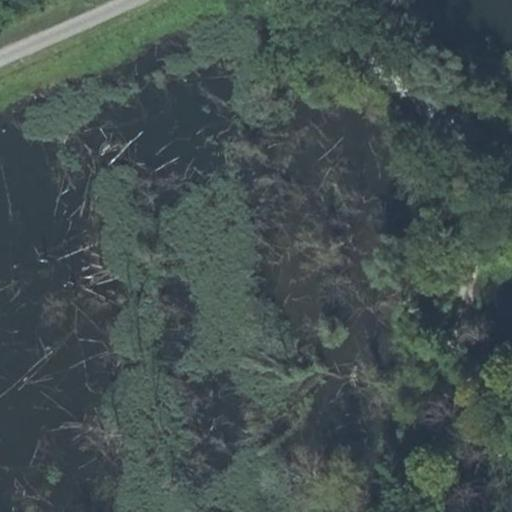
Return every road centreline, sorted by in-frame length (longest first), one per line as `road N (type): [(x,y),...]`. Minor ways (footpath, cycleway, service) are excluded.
road 1 (track): [(302,0),(422,132),(489,171),(414,511)]
road 2 (track): [(0,52),(118,0)]
